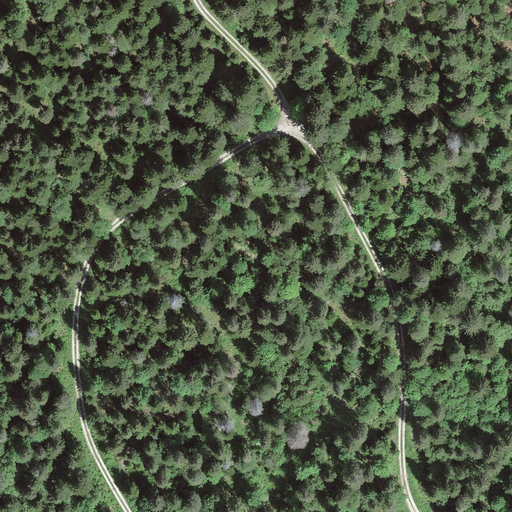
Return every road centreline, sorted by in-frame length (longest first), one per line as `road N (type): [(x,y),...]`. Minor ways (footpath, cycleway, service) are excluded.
road 1 (track): [(128,511),(81,406),(76,332),(91,254),(114,225),(292,119)]
road 2 (track): [(414,511),(405,486),(403,362),(390,286),(292,119)]
road 3 (track): [(292,119),(270,80),(197,0)]
